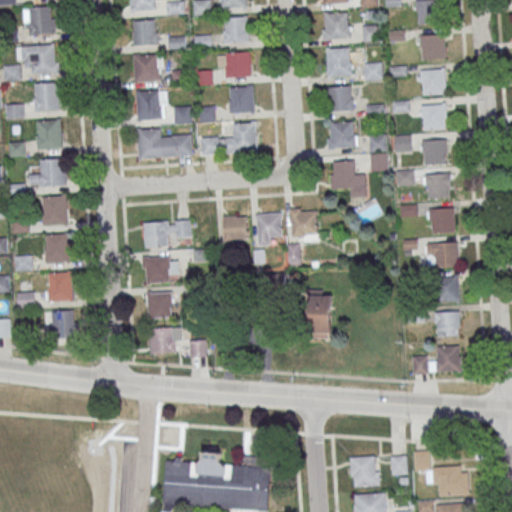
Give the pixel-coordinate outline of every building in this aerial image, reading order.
[(156,0),(130,0),(131,10),(156,10),(156,0)] [(167,1),(185,0),(185,12),(167,12),(167,1)] [(193,0),(211,0),(212,13),(194,14),(193,0)] [(416,0),(417,23),(438,22),(437,0),(416,0)] [(51,5),(28,7),(30,34),(53,32),(51,5)] [(350,12),(325,12),(325,38),(350,38),(350,12)] [(225,17),(249,15),(250,40),(227,41),(225,17)] [(133,44),(158,44),(158,19),(133,19),(133,44)] [(363,24),(381,23),(382,39),(364,40),(363,24)] [(213,34),(195,34),(195,48),(213,48),(213,34)] [(446,34),(421,34),(421,58),(446,58),(446,34)] [(55,42),(31,44),(33,72),(57,70),(55,42)] [(352,47),(327,47),(327,75),(352,75),(352,47)] [(252,76),(252,51),(219,51),(220,76),(252,76)] [(164,79),(164,53),(134,53),(134,79),(164,79)] [(364,62),(382,61),(383,78),(365,79),(364,62)] [(4,65),(22,63),(23,79),(5,80),(4,65)] [(446,68),(420,68),(420,94),(446,94),(446,68)] [(198,84),(213,84),(212,70),(198,70),(198,84)] [(59,81),(35,83),(37,110),(61,108),(59,81)] [(230,111),(254,111),(254,85),(230,85),(230,111)] [(331,85),(331,110),(353,110),(353,85),(331,85)] [(160,90),(137,91),(139,119),(162,117),(160,90)] [(6,103),(24,102),(25,117),(7,118),(6,103)] [(422,128),(447,128),(447,103),(422,103),(422,128)] [(193,122),(193,105),(175,105),(175,122),(193,122)] [(199,105),(199,121),(216,121),(216,105),(199,105)] [(61,118),(37,120),(39,148),(63,146),(61,118)] [(233,135),(202,136),(202,154),(259,152),(258,121),(233,122),(233,135)] [(335,147),(356,146),(355,121),(334,121),(335,147)] [(161,127),(137,129),(139,157),(163,155),(161,127)] [(389,134),(371,134),(371,170),(389,170),(389,134)] [(411,134),(396,134),(396,150),(411,150),(411,134)] [(447,162),(446,138),(423,139),(424,163),(447,162)] [(8,141),(26,140),(27,155),(9,156),(8,141)] [(64,157),(41,159),(43,186),(67,185),(64,157)] [(331,161),(332,188),(351,187),(351,196),(367,195),(366,173),(355,173),(355,160),(331,161)] [(398,170),(398,184),(413,184),(413,170),(398,170)] [(427,197),(451,197),(451,173),(427,173),(427,197)] [(67,194),(44,196),(46,224),(69,222),(67,194)] [(292,207),(292,235),(318,235),(318,207),(292,207)] [(454,231),(454,208),(430,208),(430,231),(454,231)] [(258,244),(274,244),(274,234),(283,234),(283,212),(258,212),(258,244)] [(224,215),(224,240),(249,239),(248,214),(224,215)] [(12,217),(29,215),(31,231),(13,232),(12,217)] [(191,220),(145,220),(145,246),(170,246),(170,235),(191,235),(191,220)] [(69,233),(46,235),(48,262),(72,260),(69,233)] [(0,236),(7,236),(8,252),(0,252),(0,236)] [(458,265),(457,241),(428,242),(429,266),(458,265)] [(290,263),(301,263),(301,244),(290,244),(290,263)] [(15,255),(33,254),(34,269),(16,270),(15,255)] [(144,256),(144,281),(177,281),(177,256),(144,256)] [(72,270),(49,272),(51,300),(75,298),(72,270)] [(0,274),(9,274),(10,289),(0,290),(0,274)] [(262,275),(285,274),(285,290),(262,291),(262,275)] [(437,275),(437,300),(459,300),(459,275),(437,275)] [(18,292),(35,290),(36,306),(19,307),(18,292)] [(149,318),(172,318),(172,291),(149,291),(149,318)] [(309,292),(308,336),(331,337),(333,299),(323,299),(324,293),(309,292)] [(75,308),(52,310),(54,338),(77,336),(75,308)] [(460,310),(436,310),(436,335),(460,335),(460,310)] [(0,317),(11,317),(12,336),(0,336),(0,317)] [(150,353),(175,353),(175,326),(150,326),(150,353)] [(207,356),(207,339),(190,339),(190,356),(207,356)] [(437,360),(429,360),(429,355),(413,355),(413,372),(462,371),(462,345),(437,345),(437,360)] [(229,509),(229,511),(259,511),(259,510),(271,510),(270,466),(263,466),(263,455),(253,455),(253,445),(243,445),(243,463),(222,464),(222,451),(202,452),(202,459),(165,460),(166,511),(229,509)] [(414,450),(429,449),(430,469),(415,470),(414,450)] [(390,455),(406,454),(407,472),(392,473),(390,455)] [(381,485),(380,455),(351,456),(352,486),(381,485)] [(354,493),(385,491),(386,511),(353,511),(353,503),(355,503),(354,493)] [(417,511),(417,501),(434,500),(434,511),(417,511)] [(471,511),(436,511),(436,504),(464,503),(464,510),(471,509),(471,511)]
